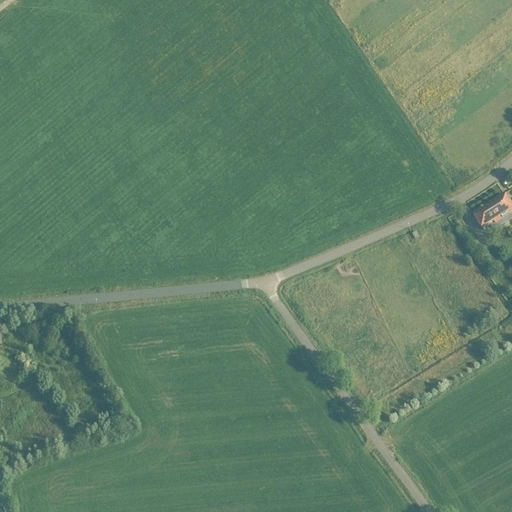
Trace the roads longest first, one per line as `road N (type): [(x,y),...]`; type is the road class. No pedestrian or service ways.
road 1 (unclassified): [(428,511),(264,282)]
road 2 (unclassified): [(264,282),(451,203),(511,159)]
road 3 (unclassified): [(0,306),(264,282)]
